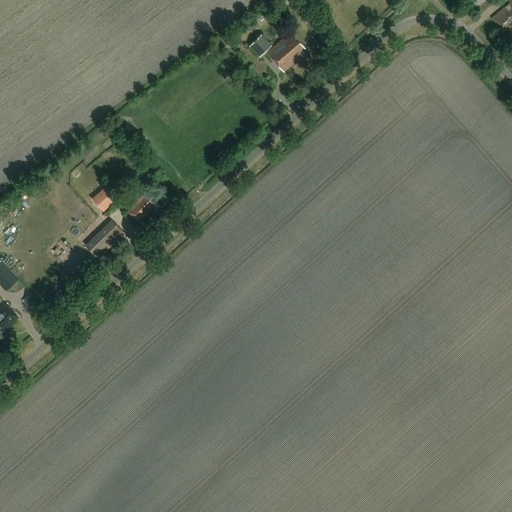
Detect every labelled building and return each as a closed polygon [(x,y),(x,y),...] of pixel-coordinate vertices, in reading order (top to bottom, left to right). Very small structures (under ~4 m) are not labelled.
[(503,33),(507,29),(511,34),(511,32),(511,2),(492,19),(503,33)] [(305,48),(291,32),(266,53),(283,72),(303,54),(301,51),(305,48)] [(260,57),(271,46),(261,36),(249,47),(260,57)] [(117,200),(105,187),(92,199),(103,212),(117,200)] [(155,201),(146,191),(126,210),(139,222),(155,205),(153,203),(155,201)] [(113,222),(86,247),(99,260),(126,234),(113,222)] [(0,261),(0,285),(5,291),(17,280),(0,261)] [(18,317),(5,303),(0,308),(0,331),(4,327),(6,329),(18,317)]
